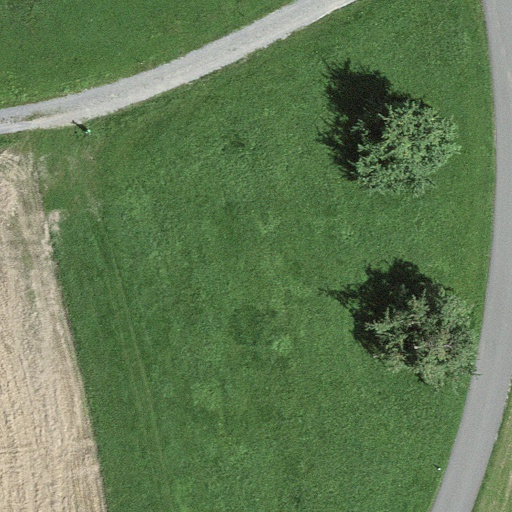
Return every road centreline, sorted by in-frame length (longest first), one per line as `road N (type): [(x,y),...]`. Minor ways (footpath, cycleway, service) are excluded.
road 1 (track): [(0,130),(129,107),(325,0)]
road 2 (unclassified): [(449,511),(504,388),(511,300)]
